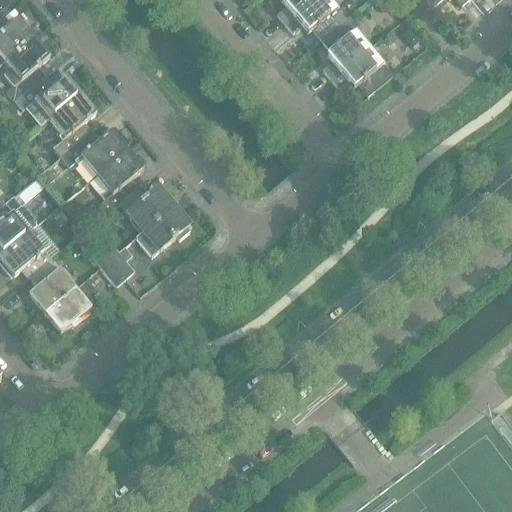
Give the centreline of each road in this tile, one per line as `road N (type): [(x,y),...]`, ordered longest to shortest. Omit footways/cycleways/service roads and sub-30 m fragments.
road 1 (secondary): [(107,511),(511,177)]
road 2 (residential): [(253,241),(53,0)]
road 3 (residential): [(49,411),(253,241)]
road 4 (residential): [(341,169),(511,27)]
road 5 (residential): [(341,169),(198,0)]
